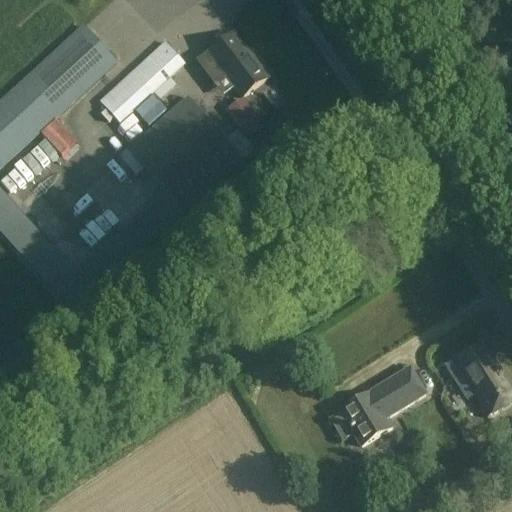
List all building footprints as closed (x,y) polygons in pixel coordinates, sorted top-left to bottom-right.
[(118,65),(83,27),(0,103),(0,172),(117,66),(118,65)] [(268,82),(235,38),(210,57),(198,65),(214,86),(216,84),(225,97),(234,90),(243,101),(268,82)] [(185,66),(165,44),(100,104),(120,127),(173,77),(185,66)] [(244,161),(188,99),(127,152),(184,216),(244,161)] [(264,127),(254,114),(237,126),(247,140),(264,127)] [(52,236),(70,255),(80,245),(62,227),(52,236)] [(496,367),(482,343),(451,363),(488,421),(511,404),(511,384),(500,366),(496,367)] [(425,397),(412,374),(342,416),(362,449),(391,431),(386,422),(425,397)]
